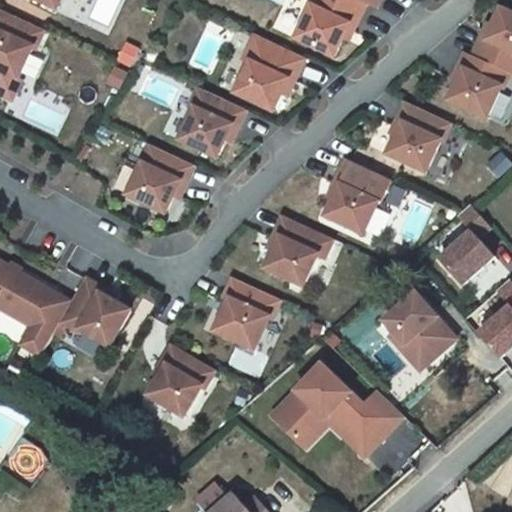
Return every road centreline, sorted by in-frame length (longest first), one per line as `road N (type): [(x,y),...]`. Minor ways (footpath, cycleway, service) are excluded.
road 1 (residential): [(0,179),(171,287),(462,0)]
road 2 (residential): [(511,419),(406,511)]
